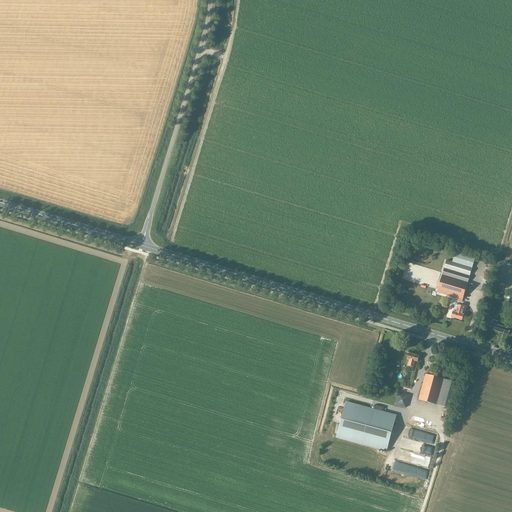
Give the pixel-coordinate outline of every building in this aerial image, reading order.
[(442,274),(442,275),(467,282),(468,282),(475,258),(455,252),(452,262),(446,260),(442,274)] [(462,299),(467,282),(442,275),(437,292),(462,299)] [(462,320),(463,314),(461,314),(464,307),(458,305),(456,312),(453,311),(451,317),(462,320)] [(496,331),(499,321),(492,319),(491,323),(489,329),(496,331)] [(511,324),(511,325),(499,321),(496,331),(509,335),(511,329),(511,324)] [(417,362),(419,356),(408,353),(406,359),(409,360),(407,366),(413,368),(415,361),(417,362)] [(453,409),(459,383),(425,374),(418,400),(453,409)] [(406,408),(409,395),(398,392),(394,404),(406,408)] [(346,402),(336,437),(386,451),(396,416),(382,412),(383,408),(376,406),(375,410),(346,402)]
